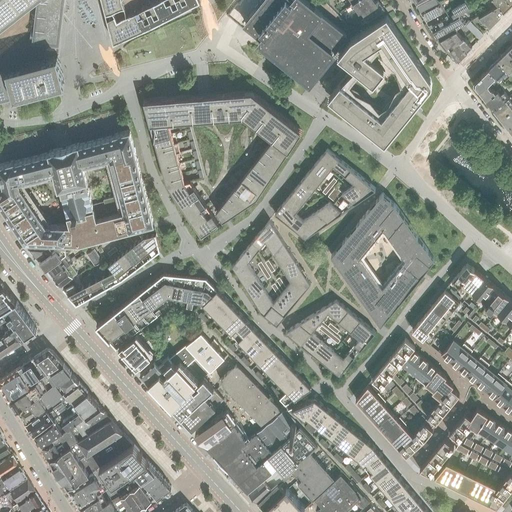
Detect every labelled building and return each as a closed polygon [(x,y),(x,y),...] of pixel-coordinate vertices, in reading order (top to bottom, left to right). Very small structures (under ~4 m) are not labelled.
[(0,0),(0,97),(55,82),(65,0),(0,0)] [(102,0),(113,42),(139,30),(131,12),(141,7),(151,3),(157,0),(102,0)] [(160,21),(170,16),(162,0),(157,0),(151,3),(160,21)] [(162,0),(170,16),(180,12),(174,0),(162,0)] [(174,0),(180,12),(190,7),(186,0),(174,0)] [(263,0),(245,23),(262,37),(258,41),(260,42),(267,48),(268,49),(275,54),(275,55),(276,55),(283,61),(284,62),(285,62),(292,68),(293,69),(300,74),(300,75),(301,76),(301,75),(308,81),(309,82),(310,81),(317,72),(317,73),(318,72),(318,71),(324,63),(325,63),(326,62),(325,62),(332,53),(332,54),(333,52),(332,52),(346,35),(321,14),(321,13),(305,0),(263,0)] [(332,0),(333,0),(349,0),(351,2),(351,3),(352,2),(356,8),(358,12),(360,10),(365,17),(360,20),(361,21),(362,23),(363,23),(367,20),(367,19),(384,8),(378,0),(332,0)] [(422,0),(416,3),(420,12),(438,2),(436,0),(422,0)] [(445,10),(426,21),(427,23),(431,30),(432,30),(450,19),(458,14),(459,14),(469,8),(465,0),(451,8),(454,12),(448,15),(445,10)] [(504,10),(504,9),(510,4),(506,0),(492,0),(496,4),(503,10),(504,10)] [(420,12),(426,21),(445,10),(439,1),(438,2),(420,12)] [(149,25),(160,21),(151,3),(141,7),(149,25)] [(503,10),(496,4),(479,15),(481,18),(482,20),(483,19),(489,25),(500,15),(500,13),(503,10)] [(139,30),(149,25),(141,7),(131,12),(139,30)] [(385,142),(430,85),(431,85),(431,84),(432,83),(432,82),(432,81),(431,80),(431,79),(431,78),(387,14),(384,15),(351,37),(339,53),(340,53),(338,55),(348,63),(352,66),(328,97),(385,142)] [(432,30),(439,39),(457,28),(464,23),(458,14),(450,19),(432,30)] [(474,23),(481,18),(479,15),(472,19),(474,23)] [(483,35),(481,33),(469,21),(465,25),(479,39),(483,35)] [(439,39),(456,61),(472,46),(470,44),(465,37),(463,39),(456,30),(457,29),(457,28),(439,39)] [(511,58),(505,51),(497,59),(510,73),(511,71),(511,58)] [(503,80),(510,73),(497,59),(488,68),(498,79),(500,77),(503,80)] [(488,68),(479,76),(486,83),(493,77),(497,81),(498,79),(488,68)] [(485,97),(486,99),(495,92),(491,88),(489,90),(486,86),(486,83),(479,76),(478,78),(475,81),(475,85),(477,88),(485,97)] [(498,90),(495,92),(486,99),(490,105),(493,109),(508,97),(503,91),(500,93),(498,90)] [(143,99),(150,122),(152,122),(167,121),(168,121),(188,120),(209,119),(214,118),(244,116),(256,126),(258,128),(271,138),(272,139),(272,138),(288,150),(288,149),(301,130),(251,91),(143,99)] [(511,101),(508,97),(493,109),(500,118),(511,108),(511,101)] [(511,108),(500,118),(508,127),(511,123),(511,108)] [(151,126),(154,138),(171,133),(168,121),(167,121),(152,122),(150,122),(151,126)] [(0,202),(1,204),(25,240),(53,241),(80,242),(153,223),(137,160),(135,154),(135,152),(129,130),(114,134),(114,135),(86,143),(79,145),(78,143),(70,146),(67,146),(61,148),(57,149),(49,151),(49,152),(13,162),(14,161),(0,164),(0,171),(0,172),(2,179),(4,186),(0,188),(0,202)] [(171,133),(154,138),(157,148),(174,143),(171,133)] [(272,139),(266,146),(282,159),(288,150),(272,138),(272,139)] [(157,148),(159,158),(176,153),(174,143),(157,148)] [(282,159),(266,146),(260,154),(276,167),(282,159)] [(327,149),(274,213),(305,238),(375,188),(327,149)] [(176,153),(159,158),(162,167),(179,163),(176,153)] [(260,154),(254,162),(271,176),(276,167),(260,154)] [(271,176),(254,162),(247,170),(265,184),(271,176)] [(162,167),(165,177),(182,173),(179,163),(162,167)] [(247,170),(241,178),(259,193),(265,184),(247,170)] [(166,183),(168,186),(170,186),(184,182),(182,173),(165,177),(166,183)] [(259,193),(241,178),(235,186),(252,200),(256,197),(259,193)] [(168,186),(177,199),(194,187),(190,181),(189,181),(184,182),(170,186),(168,186)] [(235,186),(228,194),(243,206),(252,200),(235,186)] [(200,196),(194,187),(177,199),(183,208),(200,196)] [(375,200),(371,206),(356,225),(351,230),(342,242),(337,248),(331,255),(341,269),(350,282),(351,283),(355,289),(360,296),(365,303),(369,309),(374,316),(379,323),(380,325),(420,275),(423,272),(434,258),(396,205),(381,193),(380,195),(375,200)] [(228,194),(222,202),(234,212),(243,206),(228,194)] [(189,217),(206,205),(200,196),(183,208),(189,217)] [(217,208),(216,210),(216,211),(222,220),(224,219),(226,217),(234,212),(222,202),(217,208)] [(212,214),(206,205),(189,217),(195,225),(212,214)] [(212,214),(195,225),(201,235),(218,223),(212,214)] [(232,265),(232,266),(244,284),(245,287),(253,299),(256,303),(261,311),(277,324),(278,322),(303,291),(301,290),(306,284),(308,285),(310,283),(272,223),(269,219),(269,220),(246,247),(244,250),(236,260),(234,262),(233,263),(232,265)] [(137,233),(141,237),(153,253),(160,248),(156,232),(144,235),(141,232),(137,233)] [(144,261),(153,253),(141,237),(134,242),(129,235),(125,238),(131,245),(144,261)] [(131,245),(125,250),(137,266),(144,261),(131,245)] [(28,246),(38,258),(51,249),(52,250),(58,247),(56,247),(49,246),(28,246)] [(115,246),(107,252),(110,255),(118,249),(115,246)] [(56,259),(72,247),(58,247),(52,250),(51,249),(38,258),(45,267),(56,259)] [(52,274),(63,267),(67,264),(61,256),(66,253),(72,248),(72,247),(56,259),(45,267),(52,274)] [(102,259),(94,248),(87,253),(94,264),(102,259)] [(129,272),(137,266),(125,250),(117,256),(129,272)] [(108,263),(113,269),(121,279),(129,272),(117,256),(108,263)] [(453,280),(460,286),(474,269),(467,262),(453,280)] [(52,274),(61,285),(71,278),(63,267),(52,274)] [(96,270),(100,276),(105,287),(121,279),(113,269),(105,273),(102,267),(100,268),(96,270)] [(484,276),(474,269),(460,286),(461,286),(463,284),(472,291),(484,276)] [(167,296),(167,295),(169,294),(171,295),(175,274),(164,273),(155,279),(167,296)] [(91,294),(105,287),(100,276),(92,280),(88,274),(83,277),(86,284),(91,294)] [(185,275),(175,274),(171,295),(181,297),(185,275)] [(191,299),(196,276),(185,275),(181,297),(191,299)] [(196,276),(191,299),(201,301),(206,277),(196,276)] [(493,284),(484,276),(472,291),(481,298),(493,284)] [(211,283),(206,277),(201,301),(203,303),(217,289),(211,283)] [(167,296),(155,279),(147,286),(159,302),(167,296)] [(63,287),(74,300),(75,300),(76,302),(77,301),(78,301),(91,294),(86,284),(76,288),(73,282),(63,287)] [(493,284),(481,298),(486,303),(489,299),(492,301),(501,290),(493,284)] [(4,286),(0,288),(0,311),(4,309),(16,301),(9,293),(6,289),(4,286)] [(147,286),(138,292),(145,300),(151,308),(159,302),(147,286)] [(224,296),(217,289),(203,303),(210,310),(224,296)] [(448,291),(445,289),(438,297),(444,302),(453,309),(460,301),(457,299),(453,295),(451,294),(448,291)] [(509,297),(501,290),(492,301),(495,303),(492,307),(497,311),(509,297)] [(138,292),(130,298),(137,306),(145,300),(138,292)] [(231,303),(224,296),(210,310),(217,317),(231,303)] [(444,302),(438,297),(432,305),(438,310),(447,317),(453,309),(444,302)] [(511,311),(511,299),(509,297),(497,311),(506,319),(511,311)] [(137,306),(130,298),(122,304),(129,312),(137,306)] [(285,331),(339,375),(375,331),(373,329),(336,299),(287,330),(285,331)] [(158,315),(145,300),(103,331),(103,332),(104,332),(108,336),(116,345),(116,346),(116,347),(117,346),(158,315)] [(16,301),(4,309),(9,316),(13,321),(14,322),(15,324),(16,323),(25,335),(34,329),(36,328),(16,301)] [(238,311),(231,303),(217,317),(224,325),(238,311)] [(129,312),(122,304),(114,310),(120,319),(129,312)] [(438,310),(432,305),(425,314),(431,319),(440,326),(447,317),(438,310)] [(0,321),(1,321),(8,316),(9,316),(4,309),(0,311),(0,321)] [(120,319),(114,310),(106,316),(112,325),(120,319)] [(245,318),(238,311),(224,325),(231,332),(245,318)] [(187,317),(182,312),(178,316),(182,321),(187,317)] [(431,319),(425,314),(418,322),(424,327),(436,336),(433,333),(440,326),(431,319)] [(112,325),(106,316),(97,323),(96,324),(98,326),(98,327),(103,332),(103,331),(112,325)] [(253,325),(245,318),(231,332),(238,339),(253,325)] [(0,349),(1,351),(12,344),(13,343),(3,328),(4,327),(1,321),(0,321),(0,349)] [(4,327),(3,328),(13,343),(23,336),(25,335),(16,323),(15,324),(14,322),(13,321),(4,327)] [(424,327),(418,322),(412,330),(418,335),(429,344),(436,336),(424,327)] [(260,333),(253,325),(238,339),(245,347),(260,333)] [(157,373),(148,381),(157,391),(160,393),(163,397),(172,406),(181,398),(182,396),(168,382),(173,377),(187,391),(191,387),(191,386),(198,380),(185,366),(196,356),(210,371),(217,365),(225,357),(211,342),(201,332),(169,357),(172,360),(171,360),(162,368),(157,373)] [(267,340),(260,333),(245,347),(252,354),(267,340)] [(136,334),(118,349),(123,354),(126,357),(127,358),(145,343),(136,334)] [(414,345),(405,338),(397,348),(406,355),(414,345)] [(462,346),(453,338),(441,353),(450,360),(462,346)] [(274,347),(267,340),(252,354),(259,361),(274,347)] [(145,343),(127,358),(131,362),(136,368),(137,367),(153,352),(145,343)] [(413,348),(415,346),(414,345),(406,355),(398,365),(399,365),(401,363),(409,369),(421,354),(413,348)] [(470,352),(462,346),(450,360),(458,367),(470,352)] [(281,355),(274,347),(259,361),(266,369),(281,355)] [(47,375),(51,373),(64,364),(51,348),(47,348),(34,357),(33,357),(32,358),(45,375),(46,375),(47,375)] [(406,355),(397,348),(389,358),(398,365),(406,355)] [(478,359),(470,352),(458,367),(466,374),(478,359)] [(429,361),(421,354),(409,369),(417,376),(429,361)] [(140,371),(140,372),(148,381),(157,373),(162,368),(171,360),(172,360),(169,357),(168,355),(162,361),(158,356),(140,371)] [(267,370),(273,376),(286,363),(288,362),(281,355),(266,369),(267,370)] [(35,382),(40,378),(45,375),(32,358),(22,365),(35,382)] [(380,369),(389,377),(394,371),(399,365),(398,365),(389,358),(384,364),(380,369)] [(487,366),(478,359),(466,374),(474,380),(474,381),(474,382),(487,366)] [(437,368),(429,361),(417,376),(425,383),(437,368)] [(288,362),(286,363),(273,376),(280,383),(292,371),(295,369),(288,362)] [(281,408),(237,363),(221,378),(223,383),(261,423),(281,408)] [(55,383),(58,381),(71,372),(64,364),(51,373),(47,375),(53,385),(55,383)] [(18,367),(12,371),(25,388),(35,382),(22,365),(18,367)] [(496,375),(486,367),(487,366),(474,382),(484,390),(496,375)] [(446,375),(437,368),(425,383),(433,389),(432,391),(446,375)] [(298,380),(301,377),(302,377),(299,374),(295,369),(292,371),(280,383),(287,391),(298,380)] [(385,382),(389,377),(380,369),(372,379),(381,387),(382,386),(385,382)] [(0,382),(10,398),(25,388),(12,371),(0,378),(0,382)] [(79,382),(71,372),(58,381),(55,383),(55,384),(58,382),(65,392),(79,382)] [(446,375),(432,391),(440,398),(441,398),(442,396),(453,383),(445,377),(446,375)] [(506,383),(496,375),(484,390),(494,398),(506,383)] [(181,398),(172,406),(191,427),(192,428),(224,399),(204,377),(197,383),(197,384),(193,388),(191,387),(187,391),(182,396),(181,398)] [(298,380),(287,391),(279,399),(284,404),(285,405),(306,390),(309,388),(311,386),(302,377),(301,377),(298,380)] [(35,382),(25,388),(10,398),(17,408),(28,400),(32,398),(31,396),(33,394),(35,396),(46,388),(40,378),(35,382)] [(88,392),(79,382),(65,392),(66,393),(63,395),(59,397),(61,401),(67,408),(74,402),(75,403),(87,392),(88,392)] [(55,383),(53,385),(53,386),(47,390),(30,402),(28,400),(17,408),(26,421),(42,409),(44,411),(46,410),(47,411),(61,401),(59,397),(63,395),(55,384),(55,383)] [(442,396),(451,403),(459,393),(451,387),(453,384),(453,383),(442,396)] [(511,392),(511,388),(506,383),(494,398),(502,405),(511,392)] [(362,406),(376,394),(368,384),(356,399),(356,400),(362,406)] [(87,392),(75,403),(77,405),(79,408),(83,414),(98,403),(88,392),(87,392)] [(511,409),(511,392),(502,405),(511,411),(511,409)] [(383,402),(376,394),(362,406),(369,414),(383,402)] [(434,405),(444,413),(451,403),(442,396),(441,398),(440,398),(434,405)] [(315,397),(292,406),(296,410),(305,417),(319,400),(315,397)] [(327,406),(319,400),(305,417),(313,424),(327,406)] [(26,421),(34,433),(58,414),(58,415),(67,408),(61,401),(47,411),(46,410),(44,411),(42,409),(26,421)] [(391,410),(383,402),(369,414),(377,423),(391,410)] [(84,416),(76,423),(82,432),(90,424),(94,425),(99,421),(95,417),(104,410),(98,403),(83,414),(84,416)] [(436,422),(444,413),(434,405),(426,415),(436,422)] [(327,406),(313,424),(321,430),(335,413),(327,406)] [(473,414),(468,410),(465,413),(457,423),(466,430),(470,425),(471,425),(468,423),(471,418),(478,408),(477,407),(473,414)] [(79,408),(63,420),(68,426),(75,422),(76,423),(84,416),(83,414),(79,408)] [(487,414),(478,408),(471,418),(468,423),(471,425),(470,425),(477,429),(487,414)] [(77,438),(49,457),(52,462),(60,474),(68,486),(68,487),(92,470),(109,459),(133,443),(122,430),(111,418),(104,410),(95,417),(99,421),(94,425),(90,424),(82,432),(83,434),(77,438)] [(195,431),(206,443),(234,422),(226,410),(195,431)] [(281,443),(299,426),(285,410),(256,432),(271,451),(281,443)] [(398,418),(391,410),(377,423),(384,431),(398,418)] [(343,419),(335,413),(321,430),(329,436),(343,419)] [(63,420),(58,415),(58,414),(34,433),(34,434),(41,445),(68,426),(63,420)] [(496,419),(487,414),(477,429),(486,435),(496,419)] [(405,426),(398,418),(384,431),(391,439),(405,426)] [(416,430),(424,439),(433,429),(432,428),(434,425),(425,418),(423,422),(420,425),(416,430)] [(351,425),(343,419),(329,436),(337,443),(351,425)] [(495,441),(505,425),(496,419),(486,435),(495,441)] [(248,488),(263,476),(272,469),(263,458),(271,451),(256,432),(247,439),(246,438),(234,422),(206,443),(216,454),(220,458),(220,459),(239,480),(245,486),(247,488),(248,488)] [(466,430),(457,423),(449,433),(458,440),(466,430)] [(359,432),(351,425),(337,443),(345,449),(359,432)] [(504,447),(511,434),(511,429),(505,425),(495,441),(504,447)] [(68,426),(41,445),(49,457),(77,438),(68,426)] [(299,426),(281,443),(298,464),(311,452),(318,446),(299,426)] [(412,434),(405,426),(391,439),(398,447),(408,438),(412,434)] [(408,438),(415,447),(424,439),(416,430),(415,431),(412,434),(408,438)] [(359,432),(345,449),(356,457),(372,443),(359,432)] [(3,437),(0,439),(0,454),(9,448),(3,439),(3,437)] [(406,455),(415,447),(408,438),(398,447),(406,455)] [(446,456),(454,446),(445,438),(436,448),(446,456)] [(109,459),(92,470),(106,490),(112,485),(122,479),(123,478),(127,475),(129,474),(148,461),(133,443),(109,459)] [(298,464),(281,443),(271,451),(263,458),(272,469),(263,476),(269,484),(255,497),(258,500),(293,469),(298,464)] [(372,443),(356,457),(362,465),(379,451),(372,443)] [(298,464),(293,469),(297,474),(300,472),(303,479),(298,484),(303,489),(313,500),(341,474),(343,472),(318,446),(311,452),(298,464)] [(438,465),(446,456),(436,448),(429,457),(438,465)] [(379,451),(362,465),(369,473),(385,459),(379,451)] [(0,474),(18,462),(11,452),(0,459),(0,474)] [(430,474),(438,465),(429,457),(420,469),(419,469),(430,474)] [(385,459),(369,473),(375,480),(392,467),(385,459)] [(138,482),(156,469),(148,461),(129,474),(132,477),(134,476),(138,482)] [(456,466),(446,461),(434,476),(448,483),(456,466)] [(8,484),(25,473),(18,462),(0,474),(0,491),(9,486),(8,484)] [(466,471),(456,466),(448,483),(457,488),(466,471)] [(392,467),(375,480),(382,488),(398,474),(392,467)] [(138,482),(144,490),(163,476),(156,469),(138,482)] [(297,474),(293,469),(258,500),(260,502),(265,507),(288,487),(299,476),(297,474)] [(92,470),(68,487),(81,506),(81,507),(102,493),(106,490),(92,470)] [(475,475),(466,471),(457,488),(467,492),(475,475)] [(509,472),(502,481),(511,488),(511,487),(511,472),(510,471),(509,472)] [(123,478),(122,479),(142,506),(151,499),(144,490),(138,482),(134,476),(132,477),(129,474),(127,475),(133,483),(128,486),(123,478)] [(341,511),(363,493),(353,482),(350,484),(341,474),(313,500),(306,507),(300,511),(341,511)] [(398,474),(382,488),(388,496),(405,482),(398,474)] [(26,475),(9,486),(0,491),(0,511),(16,511),(18,511),(12,503),(34,488),(33,486),(26,475)] [(485,480),(475,475),(467,492),(477,497),(485,480)] [(171,486),(163,476),(144,490),(151,499),(157,496),(171,486)] [(269,484),(263,476),(248,488),(255,497),(269,484)] [(132,511),(142,506),(122,479),(112,485),(131,511),(132,511)] [(495,485),(485,480),(477,497),(486,502),(493,489),(495,485)] [(502,481),(495,490),(494,488),(495,485),(493,489),(504,498),(511,488),(502,481)] [(405,482),(388,496),(395,504),(411,490),(405,482)] [(131,511),(112,485),(102,493),(108,502),(96,510),(97,511),(131,511)] [(288,487),(265,507),(265,508),(268,511),(300,511),(306,507),(288,487)] [(12,503),(18,511),(39,497),(34,488),(12,503)] [(486,502),(496,507),(504,498),(493,489),(486,502)] [(411,490),(395,504),(401,511),(418,498),(411,490)] [(108,502),(102,493),(81,507),(84,511),(97,511),(96,510),(108,502)] [(370,502),(363,495),(357,501),(363,508),(370,502)] [(34,511),(44,505),(39,497),(18,511),(16,511),(34,511)] [(418,498),(401,511),(416,511),(424,506),(418,498)] [(175,511),(187,511),(192,509),(186,502),(174,510),(175,511)] [(379,511),(370,503),(358,511),(379,511)]
